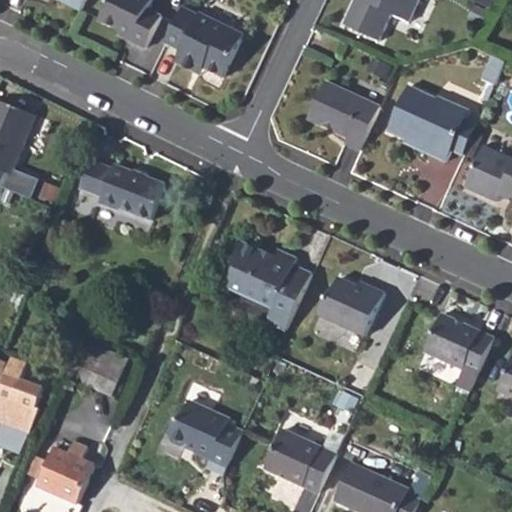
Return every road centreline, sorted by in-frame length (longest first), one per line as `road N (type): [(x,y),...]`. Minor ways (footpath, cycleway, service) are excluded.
road 1 (residential): [(240,153),(511,279)]
road 2 (residential): [(0,40),(240,153)]
road 3 (residential): [(240,153),(313,0)]
